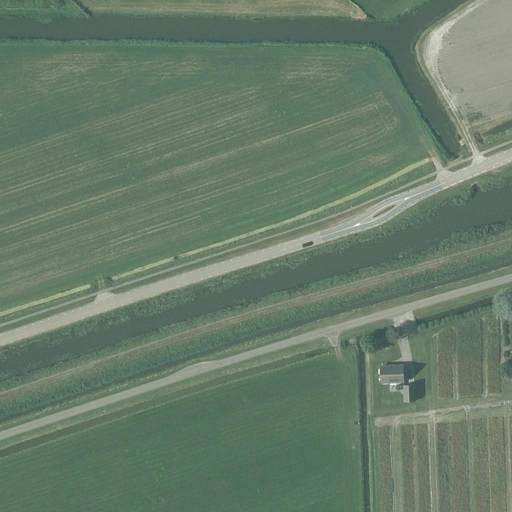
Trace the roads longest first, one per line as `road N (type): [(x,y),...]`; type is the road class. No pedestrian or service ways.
road 1 (unclassified): [(0,435),(511,277)]
road 2 (tertiary): [(0,339),(344,229)]
